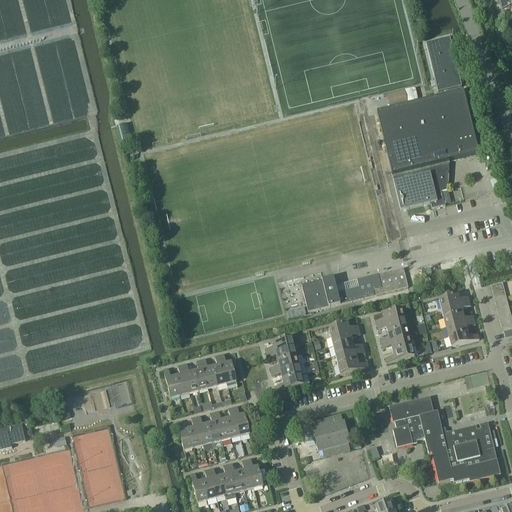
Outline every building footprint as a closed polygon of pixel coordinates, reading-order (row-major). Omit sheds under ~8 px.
[(511,0),(499,0),(502,11),(511,8),(511,0)] [(450,38),(439,41),(426,44),(438,94),(462,88),(450,38)] [(387,95),(390,107),(407,103),(418,100),(415,89),(405,91),(387,95)] [(400,212),(407,210),(430,204),(432,210),(445,206),(442,193),(447,191),(446,192),(447,192),(449,163),(478,155),(463,93),(377,115),(392,177),(392,176),(394,183),(393,183),(400,212)] [(374,297),(408,289),(403,269),(403,271),(379,277),(379,275),(378,275),(379,277),(358,282),(357,280),(357,281),(359,292),(338,297),(333,278),(301,286),(308,314),(336,307),(374,297)] [(491,286),(492,293),(504,290),(502,283),(491,286)] [(505,296),(504,290),(492,293),(494,298),(505,296)] [(439,301),(441,311),(469,303),(468,299),(459,301),(458,296),(439,301)] [(494,298),(495,304),(507,301),(505,296),(494,298)] [(495,304),(497,310),(508,307),(507,301),(495,304)] [(469,303),(441,311),(444,320),(463,315),(462,310),(471,308),(469,303)] [(497,310),(498,316),(510,313),(508,307),(497,310)] [(375,323),(377,327),(404,320),(402,310),(383,315),(384,320),(375,323)] [(498,316),(500,322),(511,319),(510,313),(498,316)] [(444,320),(446,329),(474,322),(473,317),(464,320),(463,315),(444,320)] [(511,324),(511,321),(511,319),(500,322),(501,327),(511,324)] [(377,327),(378,332),(386,330),(388,334),(407,329),(404,320),(377,327)] [(446,329),(449,339),(468,333),(467,329),(475,326),(474,322),(446,329)] [(511,324),(501,327),(503,333),(511,331),(511,324)] [(329,329),(331,339),(359,332),(358,327),(349,329),(348,325),(329,329)] [(409,339),(407,329),(388,334),(389,339),(380,341),(381,346),(409,339)] [(360,336),(359,332),(331,339),(333,348),(353,343),(352,338),(360,336)] [(469,338),(468,333),(449,339),(451,348),(479,341),(478,336),(469,338)] [(274,349),(265,351),(266,356),(294,348),(294,349),(299,347),(297,338),(272,344),(274,349)] [(392,353),(412,348),(409,339),(381,346),(383,350),(391,348),(392,353)] [(363,346),(354,348),(353,343),(333,348),(336,358),(364,350),(363,346)] [(276,358),(277,363),(297,358),(294,349),(294,348),(266,356),(267,360),(276,358)] [(414,358),(412,348),(392,353),(394,358),(385,360),(386,365),(414,358)] [(365,355),(364,350),(336,358),(338,367),(358,362),(356,357),(365,355)] [(223,356),(219,357),(228,390),(237,388),(231,364),(226,365),(223,356)] [(279,367),(270,369),(271,374),(304,365),(302,356),(297,358),(277,363),(279,367)] [(215,358),(217,367),(212,368),(217,388),(218,393),(228,390),(219,357),(215,358)] [(205,361),(201,362),(208,390),(217,388),(212,368),(207,370),(205,361)] [(199,393),(208,390),(201,362),(197,363),(199,372),(194,373),(199,393)] [(368,364),(359,366),(358,362),(338,367),(341,376),(369,369),(368,364)] [(281,376),(282,381),(306,375),(304,365),(271,374),(272,379),(281,376)] [(189,395),(199,393),(194,373),(188,375),(186,366),(182,367),(189,395)] [(175,378),(180,397),(189,395),(182,367),(178,368),(180,377),(175,378)] [(170,400),(180,397),(175,378),(170,379),(168,371),(163,372),(170,400)] [(306,375),(282,381),(283,386),(275,388),(276,393),(309,384),(306,376),(302,378),(302,377),(306,375)] [(500,476),(492,441),(490,433),(488,424),(479,426),(480,430),(477,431),(476,426),(446,434),(445,429),(441,430),(441,428),(437,412),(433,413),(430,398),(389,408),(392,424),(395,424),(396,430),(393,431),(397,449),(417,444),(416,442),(422,441),(422,440),(424,440),(428,455),(431,454),(438,484),(453,481),(454,484),(469,481),(470,484),(500,476)] [(237,408),(233,409),(240,438),(249,435),(244,416),(239,417),(237,408)] [(231,440),(240,438),(233,409),(228,411),(231,420),(226,421),(231,440)] [(218,413),(214,414),(221,442),(231,440),(226,421),(220,422),(218,413)] [(212,445),(221,442),(214,414),(210,415),(212,424),(207,426),(212,445)] [(318,453),(323,452),(324,458),(350,452),(349,445),(350,445),(345,423),(343,423),(341,416),(315,423),(317,430),(313,431),(318,453)] [(200,418),(195,419),(203,447),(212,445),(207,426),(202,427),(200,418)] [(193,450),(203,447),(195,419),(191,420),(194,429),(188,431),(193,450)] [(184,452),(193,450),(188,431),(183,432),(181,423),(177,424),(184,452)] [(15,444),(26,442),(22,425),(0,430),(0,451),(12,449),(11,444),(14,443),(15,444)] [(66,446),(65,438),(53,441),(55,449),(66,446)] [(369,450),(373,461),(379,459),(376,448),(369,450)] [(253,469),(250,461),(246,462),(253,490),(263,488),(258,468),(253,469)] [(244,472),(239,473),(244,492),(253,490),(246,462),(242,463),(244,472)] [(234,474),(232,465),(227,467),(235,495),(244,492),(239,473),(234,474)] [(223,468),(225,477),(220,478),(225,497),(227,502),(236,500),(235,495),(227,467),(223,468)] [(215,479),(213,470),(209,471),(216,500),(225,497),(220,478),(215,479)] [(207,481),(202,483),(207,502),(216,500),(209,471),(205,472),(207,481)] [(198,505),(207,502),(202,483),(197,484),(195,475),(190,476),(198,505)] [(375,507),(377,511),(394,511),(391,501),(389,502),(382,505),(375,507)]
